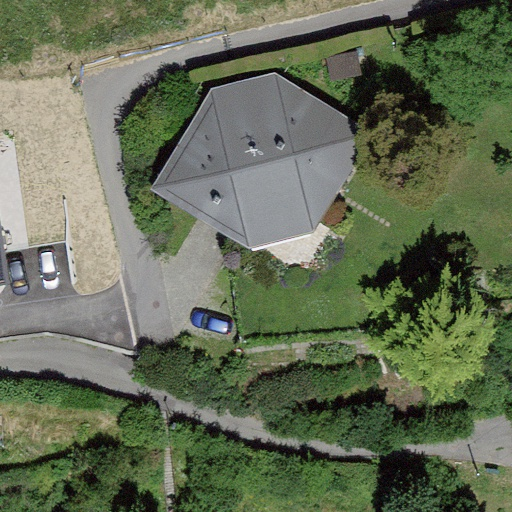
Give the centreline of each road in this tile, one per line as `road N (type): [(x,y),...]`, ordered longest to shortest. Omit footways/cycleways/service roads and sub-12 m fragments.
road 1 (residential): [(0,327),(150,303),(99,120),(99,103),(124,75),(426,0)]
road 2 (residential): [(0,359),(65,362),(284,440),(490,444)]
